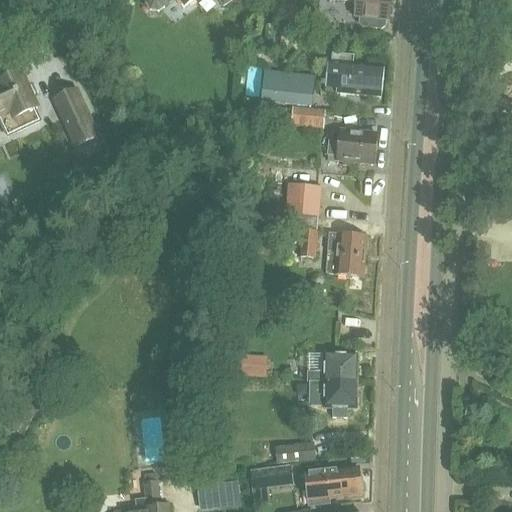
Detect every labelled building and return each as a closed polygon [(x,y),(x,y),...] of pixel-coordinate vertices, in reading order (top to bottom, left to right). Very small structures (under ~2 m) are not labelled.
[(150,11),(158,13),(165,8),(165,7),(174,0),(179,0),(185,8),(196,0),(218,0),(224,7),(234,0),(146,0),(146,5),(150,11)] [(362,27),(381,29),(385,27),(385,21),(389,22),(389,19),(391,17),(392,11),(391,9),(391,0),(326,0),(327,0),(356,4),(355,18),(360,18),(359,24),(362,27)] [(285,6),(284,29),(297,29),(298,7),(285,6)] [(383,67),(352,65),(353,56),(352,56),(352,57),(331,55),(329,80),(337,80),(336,94),(380,98),(383,67)] [(270,103),(313,107),(315,76),(264,71),(260,102),(270,103)] [(33,99),(37,97),(32,87),(28,89),(22,75),(0,85),(0,88),(0,89),(0,118),(11,113),(14,120),(20,118),(25,129),(39,123),(34,111),(37,109),(33,99)] [(52,101),(75,150),(102,138),(79,89),(52,101)] [(291,127),(324,130),(325,112),(293,109),(291,127)] [(20,150),(54,140),(50,128),(16,137),(20,150)] [(343,166),(353,167),(353,164),(374,166),(377,135),(341,131),(340,136),(330,135),(327,161),(343,163),(343,166)] [(294,216),(292,235),(300,236),(298,259),(316,260),(319,233),(317,232),(321,188),(289,185),(286,215),(294,216)] [(335,277),(364,280),(367,238),(330,235),(326,275),(335,276),(335,277)] [(317,290),(318,290),(321,289),(323,287),(324,286),(325,283),(325,280),(323,277),(321,276),(319,275),(317,274),(314,275),(312,276),(311,278),(310,280),(310,282),(310,284),(311,287),(313,289),(315,289),(317,290)] [(236,320),(272,321),(272,306),(260,306),(255,306),(255,298),(237,298),(236,320)] [(230,377),(267,379),(268,358),(232,356),(230,377)] [(307,382),(357,383),(358,356),(325,356),(325,372),(318,372),(318,373),(308,373),(307,382)] [(332,420),(348,420),(348,410),(357,410),(357,383),(307,382),(307,392),(319,392),(319,393),(324,393),(324,409),(333,410),(332,420)] [(4,427),(25,437),(42,400),(22,390),(4,427)] [(179,465),(198,467),(200,442),(181,441),(179,465)] [(275,448),(277,466),(316,461),(314,444),(275,448)] [(251,471),(254,492),(294,486),(291,466),(251,471)] [(306,476),(309,509),(331,506),(331,499),(362,496),(359,470),(306,476)] [(127,511),(168,511),(168,507),(161,507),(158,484),(157,476),(145,477),(146,485),(145,485),(147,501),(136,502),(137,511),(127,511)]
